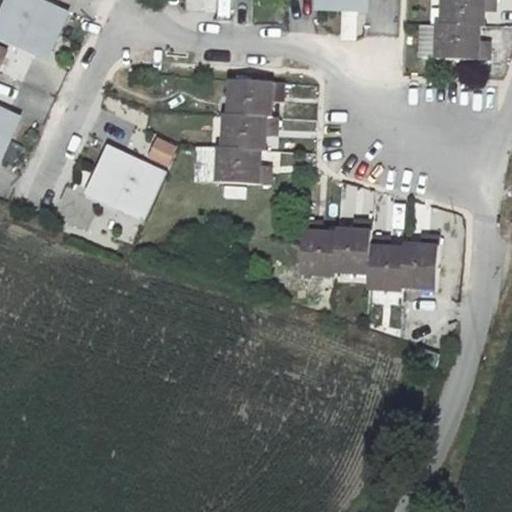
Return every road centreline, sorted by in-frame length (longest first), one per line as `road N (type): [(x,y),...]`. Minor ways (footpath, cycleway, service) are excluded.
road 1 (residential): [(478,162),(413,145),(370,120),(322,63),(151,26),(122,0)]
road 2 (residential): [(490,230),(454,400),(392,511)]
road 3 (unknown): [(138,16),(100,56),(26,200)]
